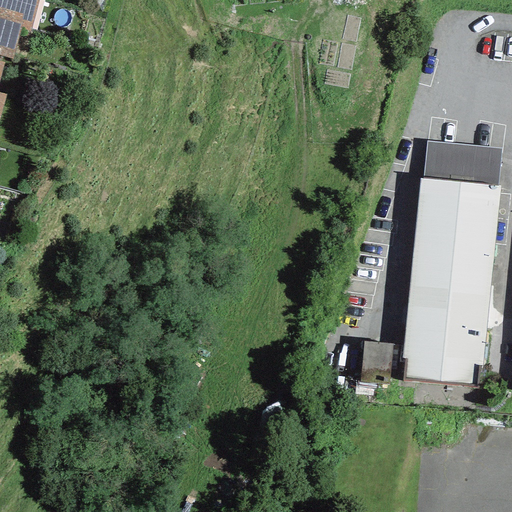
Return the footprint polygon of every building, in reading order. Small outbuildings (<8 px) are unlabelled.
[(0,0),(0,16),(23,22),(21,29),(30,32),(38,0),(0,0)] [(21,29),(23,22),(0,16),(0,56),(13,59),(21,29)] [(423,179),(497,186),(500,149),(426,141),(423,179)] [(404,380),(480,388),(500,187),(497,186),(423,179),(420,179),(403,359),(406,359),(404,380)] [(363,342),(360,382),(388,384),(391,345),(363,342)]
